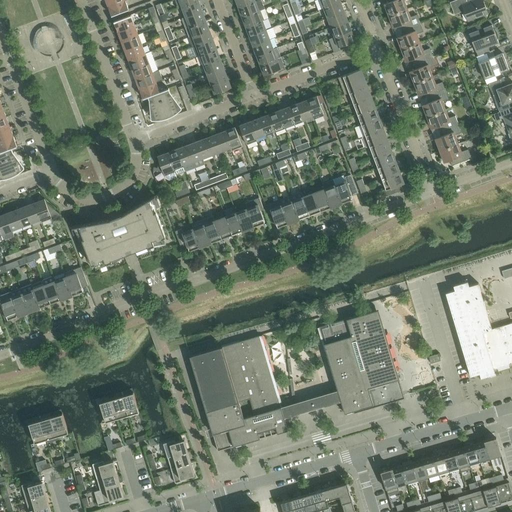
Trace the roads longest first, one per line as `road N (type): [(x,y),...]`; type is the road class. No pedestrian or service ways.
road 1 (residential): [(0,354),(431,190)]
road 2 (residential): [(198,500),(357,453)]
road 3 (residential): [(357,453),(504,409)]
road 4 (residential): [(0,33),(53,174)]
road 5 (residential): [(431,190),(377,50)]
road 6 (residential): [(135,140),(82,0)]
road 7 (residential): [(53,174),(82,198),(110,198),(136,170),(135,140)]
road 8 (residential): [(253,97),(377,50)]
road 9 (residential): [(135,140),(253,97)]
